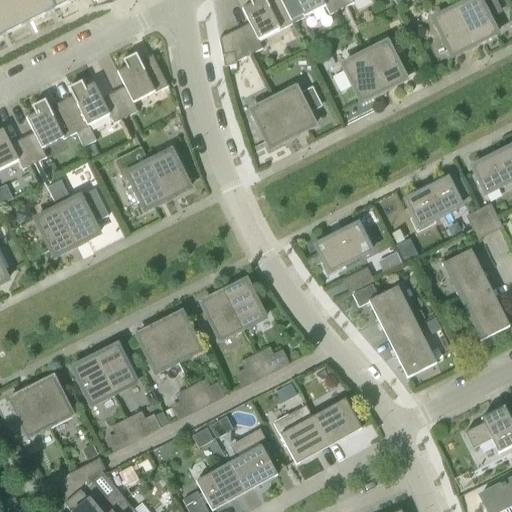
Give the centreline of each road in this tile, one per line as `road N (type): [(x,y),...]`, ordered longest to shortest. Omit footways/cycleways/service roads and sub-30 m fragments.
road 1 (residential): [(397,424),(266,252),(232,190),(199,86),(186,0)]
road 2 (unknown): [(106,470),(342,354)]
road 3 (residential): [(179,0),(0,85)]
road 4 (residential): [(268,511),(405,437)]
road 5 (residential): [(397,424),(511,369)]
